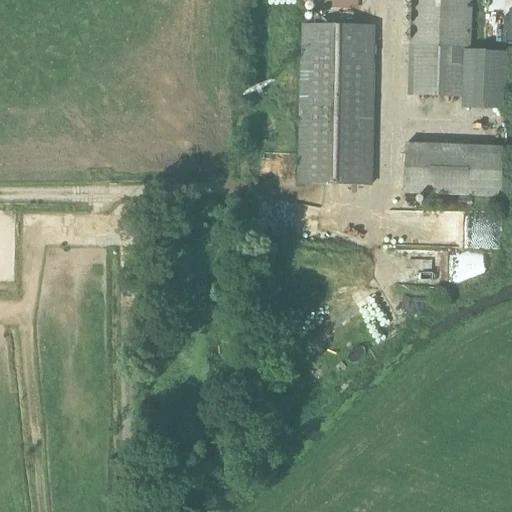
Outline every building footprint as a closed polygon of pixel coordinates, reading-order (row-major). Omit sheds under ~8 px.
[(413,0),(412,50),(470,53),(472,0),(413,0)] [(296,183),(369,185),(371,29),(299,27),(296,183)] [(498,149),(403,149),(401,193),(498,193),(498,149)] [(424,221),(426,255),(495,251),(493,216),(424,221)] [(403,303),(425,297),(419,275),(397,281),(403,303)]
